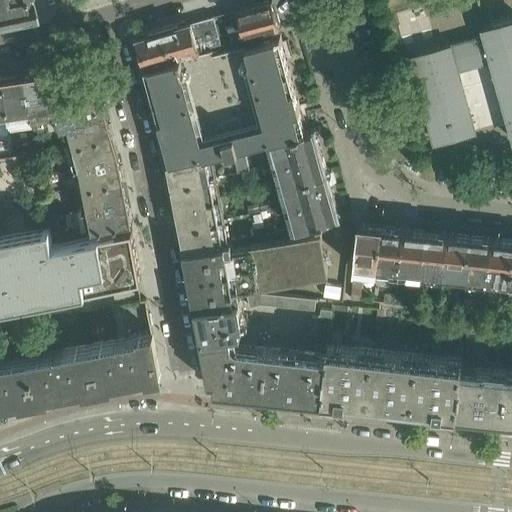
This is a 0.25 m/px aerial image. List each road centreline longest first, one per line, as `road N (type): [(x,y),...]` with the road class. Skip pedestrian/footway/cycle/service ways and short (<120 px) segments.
road 1 (secondary): [(29,511),(106,483),(139,480),(456,511)]
road 2 (residential): [(106,18),(140,139),(186,378),(179,424)]
road 3 (secondary): [(511,461),(179,424)]
road 4 (residential): [(319,0),(367,167),(380,182),(411,198),(511,212)]
road 5 (secondary): [(179,424),(100,429),(33,448)]
